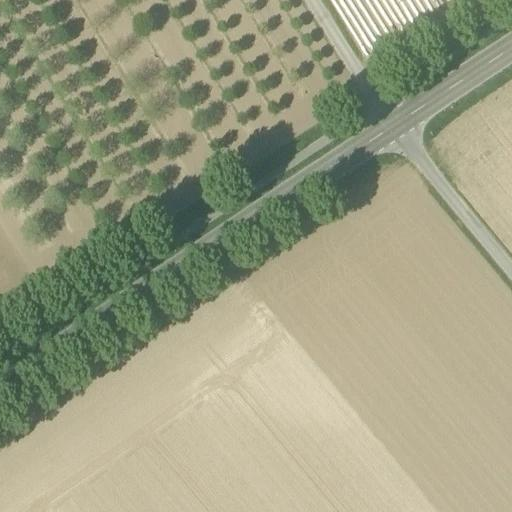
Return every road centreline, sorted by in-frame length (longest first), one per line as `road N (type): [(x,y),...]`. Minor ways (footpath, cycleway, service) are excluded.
road 1 (tertiary): [(0,391),(393,125)]
road 2 (unclassified): [(393,125),(511,269)]
road 3 (track): [(393,125),(312,0)]
road 4 (tertiary): [(393,125),(511,48)]
